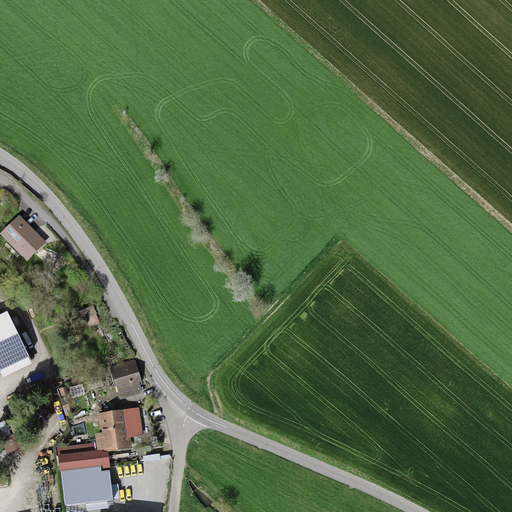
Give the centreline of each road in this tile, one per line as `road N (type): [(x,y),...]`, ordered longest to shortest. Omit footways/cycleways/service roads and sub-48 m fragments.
road 1 (residential): [(192,410),(147,361),(110,286),(53,203),(0,152)]
road 2 (unclassified): [(423,511),(192,410)]
